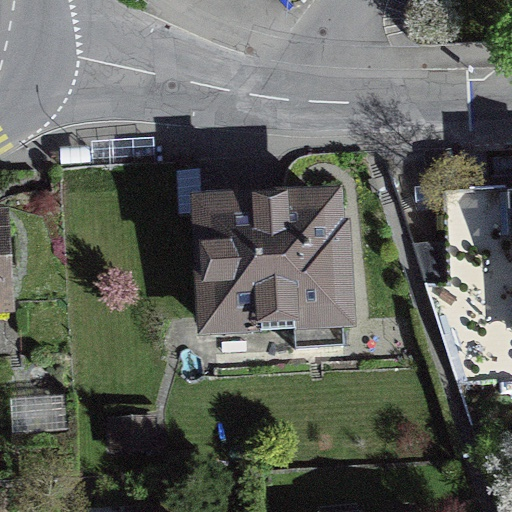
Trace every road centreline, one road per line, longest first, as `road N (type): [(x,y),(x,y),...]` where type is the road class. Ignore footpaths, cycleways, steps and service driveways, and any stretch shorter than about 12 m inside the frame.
road 1 (residential): [(0,39),(313,101)]
road 2 (residential): [(313,101),(511,96)]
